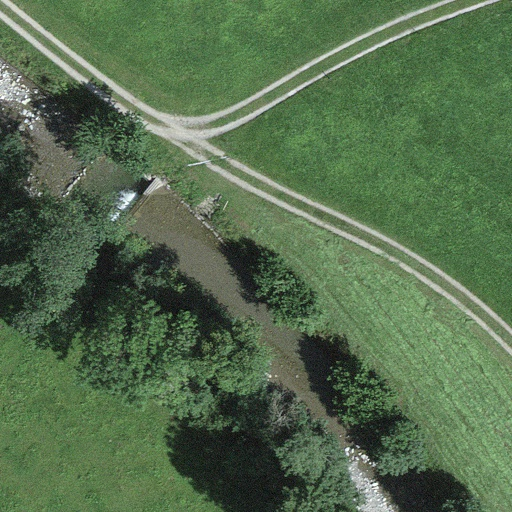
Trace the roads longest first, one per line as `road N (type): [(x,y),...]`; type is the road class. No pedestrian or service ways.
road 1 (track): [(0,1),(183,139),(447,285),(511,343)]
road 2 (track): [(183,139),(469,0)]
